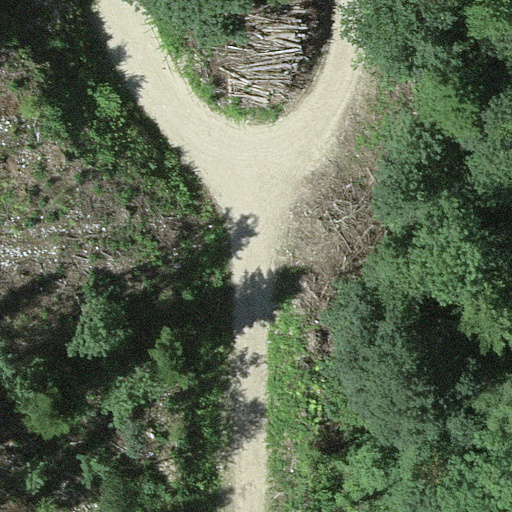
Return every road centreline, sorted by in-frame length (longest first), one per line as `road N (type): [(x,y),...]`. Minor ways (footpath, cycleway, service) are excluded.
road 1 (track): [(358,0),(353,81),(339,119),(317,150),(249,164)]
road 2 (track): [(249,164),(213,147),(167,102),(126,45),(113,0)]
